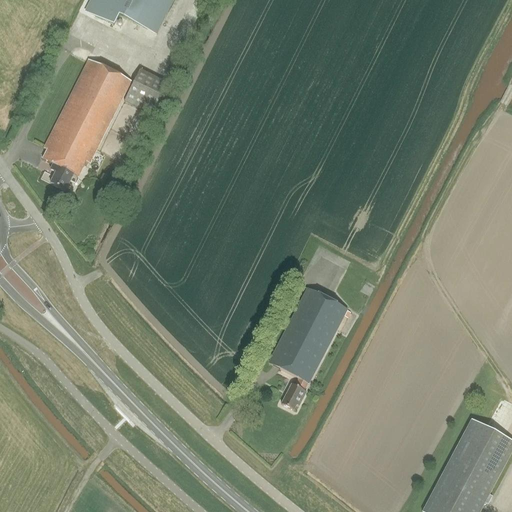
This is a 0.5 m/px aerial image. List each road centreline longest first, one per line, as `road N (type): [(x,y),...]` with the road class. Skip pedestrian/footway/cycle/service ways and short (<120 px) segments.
road 1 (unclassified): [(295,511),(115,346),(39,219)]
road 2 (unclassified): [(199,511),(39,355),(0,327)]
road 3 (primary): [(247,511),(83,352)]
road 4 (track): [(424,258),(428,230),(511,85)]
road 5 (track): [(510,398),(424,258)]
road 6 (primary): [(83,352),(0,242)]
